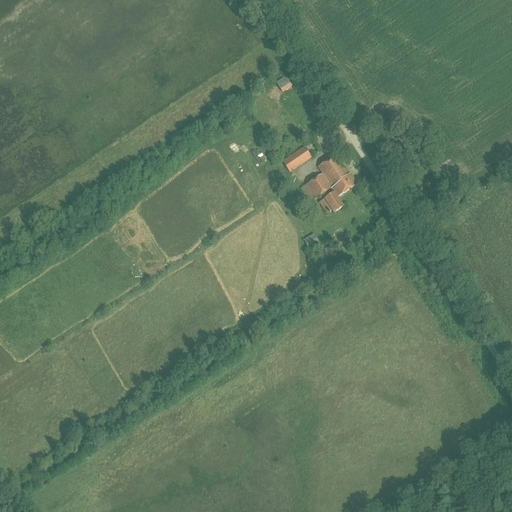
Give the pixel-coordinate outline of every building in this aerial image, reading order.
[(282,93),(292,86),(286,76),(276,83),(282,93)] [(388,146),(406,133),(400,125),(395,117),(377,129),(388,146)] [(290,173),(312,158),(304,147),(282,162),(290,173)] [(331,189),(333,191),(337,198),(357,185),(350,174),(345,167),(344,167),(336,155),(318,168),(322,174),(300,189),(309,203),(331,189)] [(343,207),(337,198),(333,191),(325,196),(326,198),(320,202),(322,207),(327,213),(332,210),(334,213),(343,207)] [(310,250),(320,244),(314,234),(304,240),(310,250)]
